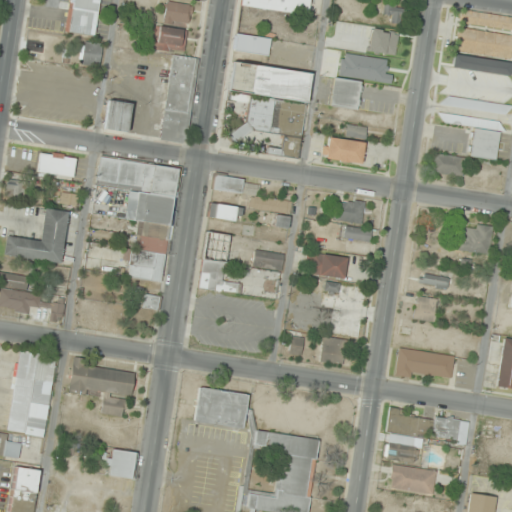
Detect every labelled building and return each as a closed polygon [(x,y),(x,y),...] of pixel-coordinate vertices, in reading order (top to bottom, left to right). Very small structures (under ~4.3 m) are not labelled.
[(95,36),(100,0),(69,0),(65,33),(95,36)] [(310,0),(240,0),(240,6),(308,17),(310,0)] [(165,25),(189,24),(188,3),(164,4),(165,25)] [(402,24),(402,7),(384,6),(384,23),(402,24)] [(511,29),(511,16),(463,11),(461,24),(511,29)] [(186,28),(147,26),(146,50),(186,51),(186,28)] [(510,59),(511,45),(511,35),(458,28),(454,50),(510,59)] [(369,52),(396,55),(398,33),(371,30),(369,52)] [(271,38),(234,35),(233,52),(269,55),(271,38)] [(82,65),(100,66),(101,45),(83,44),(82,65)] [(197,58),(170,54),(160,141),(187,144),(197,58)] [(507,73),(508,61),(449,54),(447,66),(507,73)] [(357,109),(360,81),(333,78),(331,107),(357,109)] [(511,105),(445,96),(443,106),(509,115),(511,105)] [(132,105),(109,100),(102,130),(126,135),(132,105)] [(473,127),(470,157),(496,160),(500,122),(439,114),(438,122),(473,127)] [(366,128),(347,125),(346,134),(365,137),(366,128)] [(321,158),(361,165),(365,143),(326,136),(321,158)] [(74,156),(40,153),(38,174),(73,177),(74,156)] [(462,175),(463,157),(434,155),(432,173),(462,175)] [(125,278),(162,283),(178,168),(99,157),(95,185),(128,189),(124,219),(139,221),(136,250),(129,249),(125,278)] [(212,190),(240,194),(242,179),(217,175),(215,177),(212,190)] [(291,201),(250,196),(249,209),(276,212),(274,226),(287,228),(291,201)] [(364,203),(333,198),(329,220),(361,224),(364,203)] [(242,206),(207,204),(206,218),(240,221),(242,206)] [(6,237),(3,256),(62,263),(68,211),(44,209),(41,241),(6,237)] [(458,250),(487,256),(492,231),(462,225),(458,250)] [(370,240),(370,228),(343,228),(343,240),(370,240)] [(252,267),(281,271),(283,254),(254,250),(252,267)] [(306,273),(343,278),(346,258),(309,252),(306,273)] [(200,259),(222,262),(219,280),(239,283),(238,293),(196,287),(200,259)] [(0,292),(0,308),(29,314),(29,309),(50,313),(48,321),(61,323),(65,302),(25,294),(28,277),(4,272),(0,292)] [(449,277),(422,273),(420,284),(447,289),(449,277)] [(434,322),(437,300),(416,297),(412,319),(434,322)] [(117,334),(120,316),(101,313),(98,331),(117,334)] [(511,338),(502,337),(495,386),(511,388),(511,338)] [(302,338),(289,338),(289,354),(301,354),(302,338)] [(321,363),(343,363),(344,339),(321,338),(321,363)] [(394,372),(451,379),(454,355),(397,348),(394,372)] [(4,430),(22,433),(22,434),(40,437),(54,356),(25,351),(17,350),(15,362),(12,362),(8,388),(11,389),(4,430)] [(84,366),(85,359),(72,357),(67,392),(83,394),(84,389),(131,396),(134,373),(84,366)] [(193,421),(242,428),(247,394),(198,387),(193,421)] [(126,399),(102,399),(101,415),(126,416),(126,399)] [(385,434),(466,441),(468,418),(387,411),(385,434)] [(306,511),(317,439),(252,430),(249,449),(278,453),(272,493),(243,489),(240,510),(242,511),(241,511),(306,511)] [(18,458),(20,443),(4,441),(3,456),(18,458)] [(385,457),(416,464),(419,449),(388,441),(385,457)] [(108,477),(133,479),(135,453),(110,451),(108,477)] [(33,511),(39,469),(11,465),(5,511),(33,511)] [(388,489),(432,495),(435,471),(391,465),(388,489)] [(491,511),(494,496),(467,493),(464,511),(491,511)]
